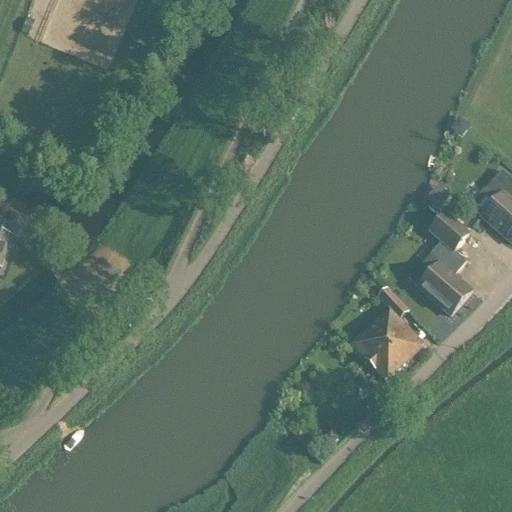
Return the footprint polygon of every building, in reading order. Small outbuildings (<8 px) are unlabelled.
[(487,192),(473,210),(484,220),(511,244),(511,179),(504,173),(487,192)] [(439,189),(431,198),(444,209),(451,200),(439,189)] [(448,217),(433,235),(445,245),(457,256),(458,254),(473,238),(448,217)] [(0,268),(5,270),(17,238),(2,232),(5,225),(0,223),(0,268)] [(444,264),(421,291),(454,319),(476,295),(458,279),(470,265),(458,254),(457,256),(445,245),(435,256),(444,264)] [(403,253),(388,263),(404,288),(419,278),(403,253)] [(404,324),(405,322),(412,314),(390,290),(381,299),(393,311),(355,346),(390,384),(428,349),(404,324)] [(363,434),(383,414),(374,406),(355,426),(363,434)]
